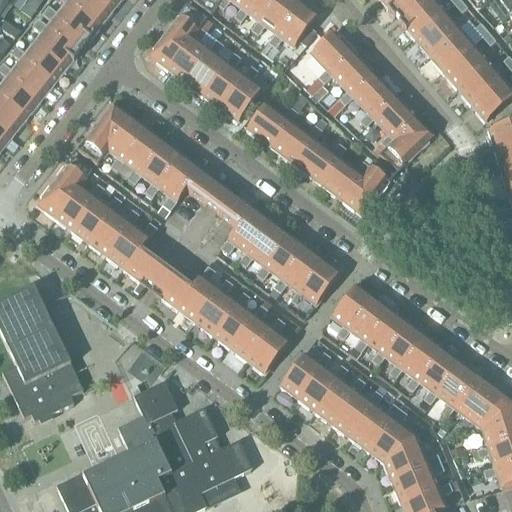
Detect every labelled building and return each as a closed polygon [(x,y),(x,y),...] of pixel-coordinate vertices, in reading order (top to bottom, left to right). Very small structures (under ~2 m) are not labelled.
[(0,0),(0,1),(11,9),(17,0),(0,0)] [(56,0),(65,8),(98,34),(112,17),(90,0),(71,0),(71,1),(70,0),(56,0)] [(90,0),(112,17),(125,0),(90,0)] [(210,18),(217,9),(223,0),(191,0),(189,3),(210,18)] [(230,4),(241,12),(249,0),(223,0),(217,9),(223,14),(230,4)] [(248,17),(258,25),(276,0),(249,0),(241,12),(233,21),(240,27),(248,17)] [(265,30),(275,38),(300,4),(295,0),(276,0),(258,25),(251,34),(258,40),(265,30)] [(394,22),(395,20),(419,0),(384,0),(379,4),(394,22)] [(419,0),(395,20),(399,25),(428,0),(419,0)] [(398,26),(413,44),(445,16),(430,0),(428,0),(399,25),(398,26)] [(446,0),(454,9),(460,4),(456,0),(446,0)] [(488,0),(466,0),(466,1),(478,15),(492,3),(488,0)] [(511,0),(500,0),(497,3),(510,19),(511,17),(511,0)] [(0,1),(0,31),(1,32),(6,36),(13,40),(20,33),(12,28),(7,24),(6,25),(2,22),(11,9),(0,1)] [(300,4),(275,38),(268,47),(275,52),(282,43),(293,51),(318,18),(300,4)] [(460,4),(454,9),(461,17),(467,12),(460,4)] [(156,67),(166,75),(192,41),(192,42),(200,32),(206,23),(186,7),(152,52),(154,53),(149,59),(157,65),(156,67)] [(51,26),(82,51),(84,52),(98,34),(65,8),(57,18),(48,10),(42,18),(51,26)] [(413,44),(427,60),(459,33),(445,16),(413,44)] [(41,38),(33,48),(66,74),(80,57),(79,55),(47,30),(38,23),(32,30),(41,38)] [(474,33),(482,42),(488,37),(480,28),(474,33)] [(166,75),(184,88),(209,54),(199,47),(206,37),(200,32),(192,42),(192,41),(166,75)] [(315,37),(308,32),(299,44),(305,49),(315,37)] [(427,60),(441,77),(473,49),(459,33),(427,60)] [(324,88),(332,80),(356,57),(335,35),(311,58),(326,74),(318,82),(305,94),(311,99),(324,88)] [(488,37),(482,42),(489,50),(495,45),(488,37)] [(184,88),(201,101),(226,67),(216,59),(223,50),(216,45),(209,54),(184,88)] [(11,57),(20,65),(53,91),(66,74),(33,48),(25,58),(16,50),(11,57)] [(441,77),(455,93),(487,66),(473,49),(441,77)] [(334,120),(353,101),(377,79),(356,57),(332,80),(347,95),(327,114),(334,120)] [(201,101),(218,114),(243,80),(233,72),(240,63),(233,58),(226,67),(201,101)] [(502,66),(510,74),(511,72),(511,64),(508,60),(502,66)] [(0,70),(0,76),(6,82),(39,108),(53,91),(20,65),(12,75),(3,67),(0,70)] [(455,93),(469,109),(501,82),(487,66),(455,93)] [(243,80),(218,114),(236,127),(261,94),(251,85),(258,76),(251,70),(243,80)] [(365,131),(374,123),(398,100),(377,79),(353,101),(368,117),(359,125),(365,131)] [(0,104),(26,125),(39,108),(6,82),(0,89),(0,104)] [(511,95),(501,82),(469,109),(484,126),(511,102),(511,95)] [(271,153),(290,127),(297,117),(307,104),(301,98),(291,112),(283,122),(266,108),(246,135),(271,153)] [(380,147),(385,152),(386,153),(419,122),(398,100),(374,123),(389,138),(380,147)] [(0,131),(13,141),(26,125),(0,104),(0,131)] [(96,170),(108,154),(107,154),(132,120),(121,112),(120,114),(112,108),(108,114),(106,113),(81,146),(82,147),(76,155),(96,170)] [(295,171),(314,145),(322,135),(330,125),(323,119),(315,130),(307,139),(290,127),(271,153),(295,171)] [(117,176),(124,166),(149,133),(132,120),(107,154),(108,154),(117,161),(110,171),(117,176)] [(386,153),(385,152),(378,159),(398,176),(429,146),(428,145),(433,140),(426,133),(428,131),(419,122),(386,153)] [(511,127),(487,135),(493,156),(511,150),(511,127)] [(0,157),(13,141),(0,131),(0,157)] [(134,189),(141,179),(167,146),(149,133),(124,166),(135,174),(127,184),(134,189)] [(295,171),(319,189),(338,163),(346,153),(339,148),(331,158),(314,145),(295,171)] [(152,202),(159,192),(184,159),(167,146),(141,179),(152,187),(145,197),(152,202)] [(511,150),(493,156),(500,177),(511,173),(511,150)] [(170,215),(186,194),(185,193),(201,171),(184,159),(159,192),(169,200),(162,210),(170,215)] [(44,216),(54,224),(80,190),(80,191),(92,175),(72,161),(66,168),(65,168),(40,201),(42,203),(37,209),(45,215),(44,216)] [(319,189),(343,207),(369,171),(362,166),(355,175),(338,163),(319,189)] [(369,171),(343,207),(353,215),(354,213),(362,219),(367,213),(368,214),(394,180),(373,165),(369,171)] [(185,193),(186,194),(211,213),(227,191),(201,171),(185,193)] [(511,173),(500,177),(507,198),(511,195),(511,173)] [(54,224),(72,237),(97,203),(104,194),(97,188),(90,198),(80,191),(80,190),(54,224)] [(211,213),(236,231),(237,232),(253,210),(227,191),(211,213)] [(89,250),(114,216),(121,207),(121,206),(125,201),(118,196),(114,201),(107,211),(97,203),(72,237),(89,250)] [(235,249),(246,257),(271,223),(253,210),(237,232),(236,231),(220,253),(228,259),(235,249)] [(89,250),(107,263),(132,229),(139,219),(132,214),(125,224),(114,216),(89,250)] [(253,262),(263,270),(288,236),(271,223),(246,257),(238,266),(245,272),(253,262)] [(107,263),(124,276),(140,254),(141,254),(157,233),(149,227),(142,237),(132,229),(107,263)] [(270,275),(280,283),(305,249),(288,236),(263,270),(256,279),(263,285),(270,275)] [(287,288),(297,295),(322,262),(305,249),(280,283),(273,292),(280,297),(287,288)] [(124,276),(150,295),(166,273),(141,254),(140,254),(124,276)] [(322,262),(297,295),(290,305),(297,310),(304,301),(316,309),(341,275),(322,262)] [(176,314),(194,328),(218,293),(208,286),(215,276),(207,270),(191,292),(192,292),(176,314)] [(150,295),(176,314),(192,292),(191,292),(166,273),(150,295)] [(194,328),(210,340),(235,306),(225,299),(232,289),(225,284),(218,293),(194,328)] [(343,344),(350,335),(375,301),(357,288),(332,321),(343,330),(336,339),(343,344)] [(82,395),(33,291),(0,306),(0,338),(15,371),(1,377),(23,423),(31,420),(34,427),(73,408),(70,401),(82,395)] [(210,340),(228,353),(253,319),(243,312),(250,302),(243,297),(235,306),(210,340)] [(360,357),(368,348),(393,314),(375,301),(350,335),(361,342),(353,352),(360,357)] [(228,353),(245,366),(270,332),(260,324),(267,315),(260,310),(253,319),(228,353)] [(378,370),(385,361),(410,327),(393,314),(368,348),(378,355),(371,365),(378,370)] [(270,332),(245,366),(263,379),(288,346),(277,337),(284,328),(277,322),(270,332)] [(395,383),(402,373),(427,340),(410,327),(385,361),(395,368),(388,378),(395,383)] [(412,396),(420,386),(445,353),(427,340),(402,373),(413,381),(405,391),(412,396)] [(430,409),(437,399),(462,366),(445,353),(420,386),(430,394),(423,404),(430,409)] [(298,405),(323,372),(330,362),(323,357),(316,366),(305,358),(280,392),(298,405)] [(447,422),(454,412),(479,378),(462,366),(437,399),(447,407),(440,417),(447,422)] [(315,418),(340,384),(347,375),(340,370),(333,379),(323,372),(298,405),(315,418)] [(454,412),(482,433),(511,411),(511,402),(479,378),(454,412)] [(333,431),(358,397),(365,388),(358,382),(351,392),(340,384),(315,418),(333,431)] [(217,442),(203,414),(175,427),(171,418),(177,415),(163,387),(133,402),(146,430),(148,428),(153,438),(150,439),(157,452),(126,467),(124,463),(84,483),(82,479),(56,491),(65,511),(206,511),(213,508),(212,506),(229,498),(238,493),(233,483),(251,474),(238,446),(220,455),(214,443),(217,442)] [(333,431),(349,443),(375,410),(382,401),(375,395),(368,405),(358,397),(333,431)] [(349,443),(367,457),(399,413),(392,408),(385,418),(375,410),(349,443)] [(511,411),(482,433),(488,451),(511,442),(511,411)] [(367,457),(382,468),(417,441),(399,428),(407,419),(399,413),(367,457)] [(382,468),(390,488),(440,467),(437,459),(426,464),(417,441),(382,468)] [(490,459),(494,471),(511,465),(511,442),(488,451),(476,454),(479,463),(490,459)] [(451,455),(453,461),(462,458),(460,452),(451,455)] [(501,493),(511,489),(511,465),(494,471),(483,475),(485,483),(497,480),(501,493)] [(390,488),(399,508),(438,492),(433,480),(444,475),(440,467),(390,488)] [(399,508),(400,511),(446,511),(441,500),(452,495),(449,487),(438,492),(399,508)]
